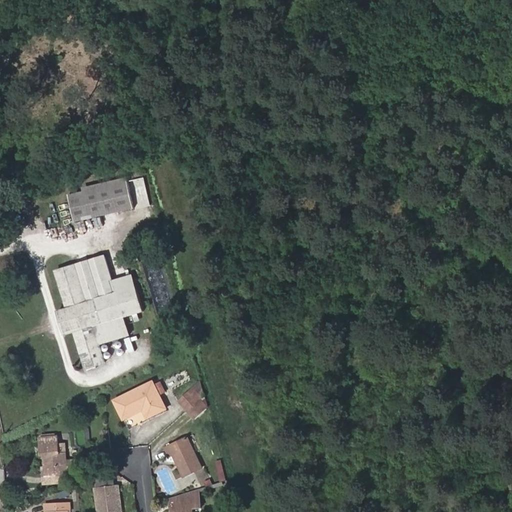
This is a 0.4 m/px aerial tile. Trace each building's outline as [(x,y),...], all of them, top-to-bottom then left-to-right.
[(121,172),(64,190),(73,221),(130,203),(121,172)] [(105,257),(56,272),(67,308),(59,311),(66,335),(74,332),(86,369),(106,363),(100,344),(129,335),(123,317),(142,311),(131,276),(112,281),(105,257)] [(147,418),(166,408),(153,380),(114,399),(124,419),(143,409),(147,418)] [(199,399),(202,397),(194,387),(190,391),(198,400),(199,399)] [(198,400),(190,391),(179,400),(187,410),(198,400)] [(194,419),(206,408),(199,399),(198,400),(187,410),(194,419)] [(66,453),(59,454),(58,435),(38,437),(40,456),(44,455),(45,476),(50,475),(61,474),(68,474),(67,468),(75,467),(74,459),(67,460),(66,453)] [(183,476),(201,467),(188,437),(166,447),(170,455),(173,453),(183,476)] [(220,482),(226,480),(221,458),(214,460),(220,482)] [(95,485),(113,484),(113,473),(94,474),(95,485)] [(97,511),(121,511),(118,484),(95,488),(97,511)] [(198,489),(169,498),(171,511),(192,511),(192,508),(201,506),(198,489)] [(67,511),(71,511),(70,502),(44,504),(44,511),(47,511),(49,511),(48,511),(67,511)]
